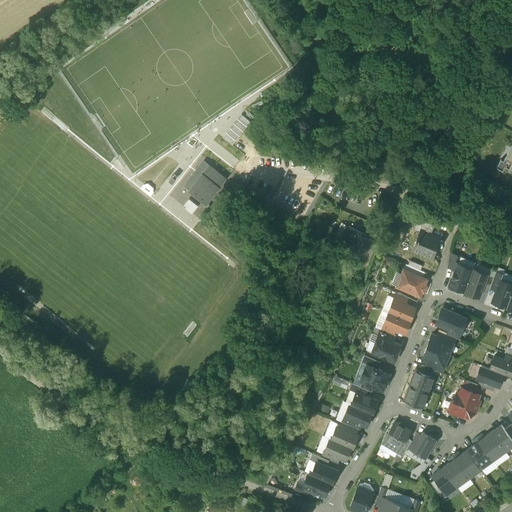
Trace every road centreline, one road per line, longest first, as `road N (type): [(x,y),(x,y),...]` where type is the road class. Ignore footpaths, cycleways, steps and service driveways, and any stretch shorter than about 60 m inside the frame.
road 1 (track): [(248,487),(106,428),(0,340)]
road 2 (unclassified): [(399,191),(303,171),(238,173)]
road 3 (residential): [(390,407),(434,292)]
road 4 (residential): [(328,511),(390,407)]
